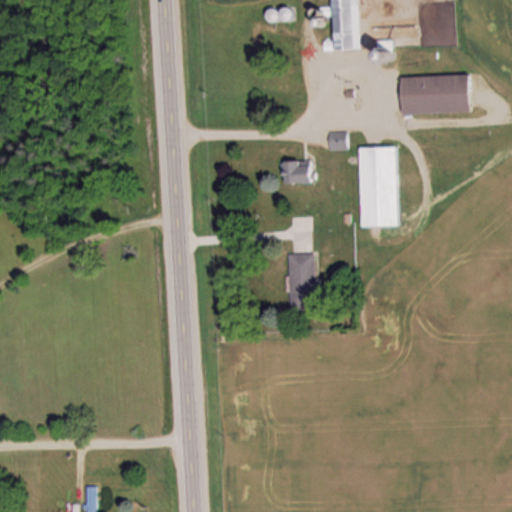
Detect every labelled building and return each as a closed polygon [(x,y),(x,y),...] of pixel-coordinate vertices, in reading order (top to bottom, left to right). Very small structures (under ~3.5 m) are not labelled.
[(337,0),(339,42),(332,42),(333,53),(367,52),(365,0),(337,0)] [(286,10),(275,10),(275,21),(287,21),(286,10)] [(483,114),(482,76),(409,78),(410,116),(483,114)] [(332,133),(332,151),(354,151),(354,133),(332,133)] [(369,150),(370,229),(408,229),(407,149),(369,150)] [(324,185),(324,163),(291,163),(291,185),(324,185)] [(322,255),(312,255),(312,242),(296,242),(297,312),(323,312),(322,255)] [(104,511),(105,488),(91,488),(91,511),(104,511)]
